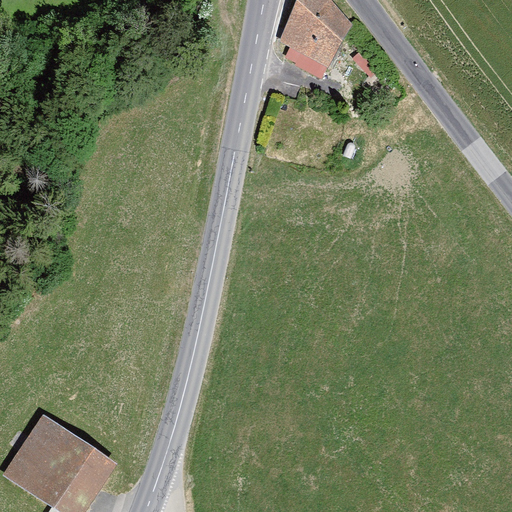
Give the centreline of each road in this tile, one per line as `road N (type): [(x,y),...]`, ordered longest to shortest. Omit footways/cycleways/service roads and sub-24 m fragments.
road 1 (tertiary): [(146,511),(192,361),(263,0)]
road 2 (tertiary): [(361,0),(511,203)]
